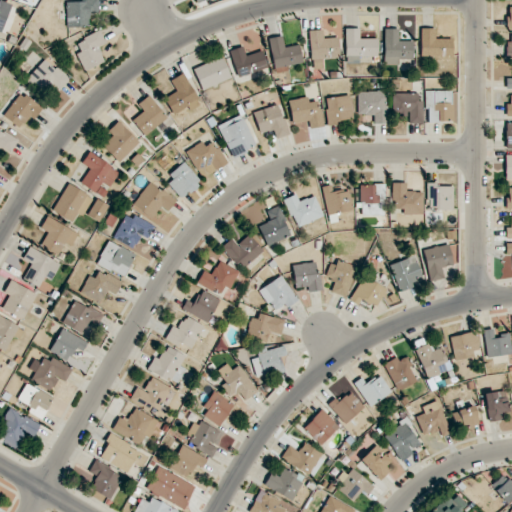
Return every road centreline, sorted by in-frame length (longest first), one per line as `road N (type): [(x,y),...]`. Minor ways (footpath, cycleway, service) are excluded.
road 1 (residential): [(29,511),(180,251),(223,205),(311,160),(477,155)]
road 2 (residential): [(290,0),(206,24),(134,64),(68,127),(0,234)]
road 3 (residential): [(215,511),(263,431),(349,350),(436,311),(511,296)]
road 4 (residential): [(477,301),(477,0)]
road 5 (residential): [(394,511),(453,463),(511,445)]
